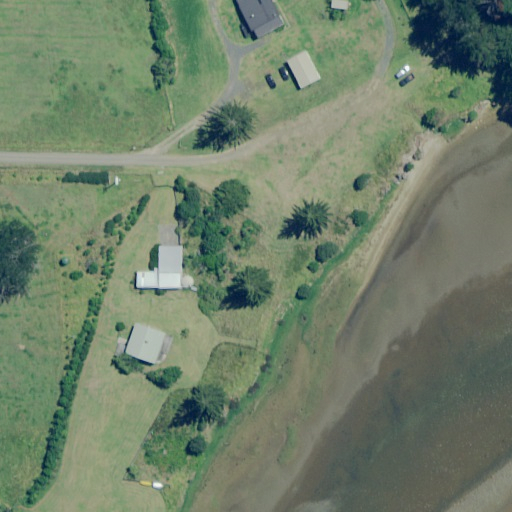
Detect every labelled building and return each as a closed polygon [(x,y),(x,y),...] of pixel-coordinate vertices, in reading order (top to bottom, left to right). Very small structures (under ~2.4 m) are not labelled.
[(237,9),(251,34),(254,33),(257,39),(285,24),(271,0),(249,0),(251,2),(237,9)] [(320,79),(305,52),(286,62),(301,90),(320,79)] [(180,275),(181,248),(159,247),(158,266),(153,266),(153,274),(136,273),(136,288),(180,289),(180,275)] [(180,275),(180,289),(192,290),(193,276),(180,275)] [(165,334),(136,324),(126,354),(155,364),(165,334)]
